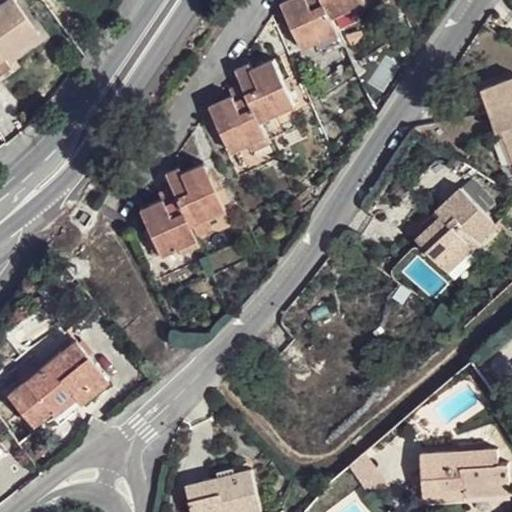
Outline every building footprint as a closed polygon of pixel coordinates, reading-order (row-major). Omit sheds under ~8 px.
[(306,0),(285,11),(304,54),(339,39),(333,26),(370,10),(365,0),(306,0)] [(0,58),(11,51),(40,30),(26,11),(17,16),(9,6),(0,12),(0,58)] [(249,149),(268,139),(264,129),(298,113),(277,66),(255,75),(252,69),(238,75),(245,90),(232,96),(236,102),(214,112),(235,156),(249,149)] [(511,78),(488,87),(505,129),(508,127),(511,136),(511,78)] [(273,149),(268,139),(249,149),(254,159),(273,149)] [(175,253),(195,244),(188,229),(223,212),(202,168),(180,179),(176,172),(164,178),(170,191),(157,198),(160,205),(138,216),(158,261),(175,253)] [(425,238),(449,264),(473,241),(479,248),(503,225),(469,188),(445,209),(449,215),(437,226),(425,238)] [(473,241),(449,264),(454,271),(479,248),(473,241)] [(199,251),(195,244),(175,253),(179,261),(199,251)] [(41,422),(50,415),(70,400),(74,404),(105,380),(76,345),(8,399),(32,430),(41,422)] [(109,385),(105,380),(74,404),(78,409),(109,385)] [(70,400),(50,415),(53,420),(74,404),(70,400)] [(476,498),(511,490),(511,466),(506,467),(502,453),(429,469),(437,511),(466,511),(479,509),(478,504),(476,498)] [(193,504),(194,511),(259,511),(261,511),(252,472),(189,487),(193,504)] [(511,496),(511,490),(476,498),(478,504),(511,496)]
